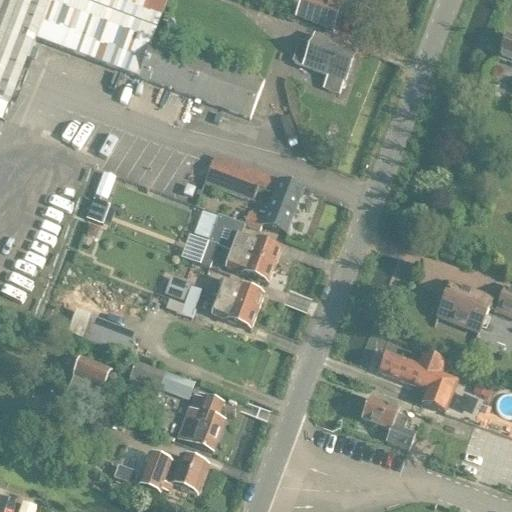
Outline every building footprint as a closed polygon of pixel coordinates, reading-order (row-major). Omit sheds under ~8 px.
[(0,0),(0,102),(7,105),(46,4),(34,0),(0,0)] [(51,0),(36,41),(104,67),(129,0),(51,0)] [(129,0),(104,67),(137,79),(151,41),(153,42),(168,0),(129,0)] [(319,0),(306,0),(299,19),(334,32),(346,0),(358,0),(360,0),(356,10),(376,17),(382,0),(321,0),(321,1),(319,0)] [(511,39),(506,37),(497,58),(511,63),(511,39)] [(137,79),(193,101),(207,63),(153,42),(151,41),(137,79)] [(300,41),(292,63),(296,64),(328,76),(327,78),(323,89),(340,95),(344,84),(346,85),(356,57),(315,41),(314,46),(300,41)] [(263,84),(207,63),(193,101),(249,123),(263,84)] [(297,104),(289,106),(295,136),(304,134),(297,104)] [(93,110),(86,128),(95,131),(102,113),(93,110)] [(120,143),(143,152),(149,133),(127,125),(120,143)] [(217,159),(207,185),(254,204),(260,188),(274,194),(265,218),(263,222),(251,216),(247,227),(260,232),(261,229),(286,239),(304,194),(217,159)] [(55,174),(78,181),(82,170),(58,163),(55,174)] [(94,200),(87,219),(103,225),(110,206),(94,200)] [(218,216),(208,242),(218,246),(224,231),(238,237),(239,235),(241,236),(245,226),(218,216)] [(99,229),(90,226),(87,235),(93,237),(97,235),(99,229)] [(224,231),(218,246),(233,251),(232,252),(275,268),(281,251),(241,236),(239,235),(238,237),(224,231)] [(232,252),(226,269),(268,285),(275,268),(232,252)] [(203,257),(200,265),(210,269),(213,261),(203,257)] [(170,278),(165,294),(183,301),(189,285),(170,278)] [(225,281),(218,298),(258,313),(264,296),(225,281)] [(185,305),(182,304),(178,314),(191,319),(201,291),(192,287),(185,305)] [(511,293),(506,291),(499,307),(451,287),(438,320),(480,337),(489,315),(493,316),(494,315),(511,322),(511,293)] [(218,298),(212,316),(251,331),(258,313),(218,298)] [(457,382),(440,376),(444,367),(421,358),(417,367),(387,356),(380,375),(409,386),(410,382),(425,388),(419,403),(445,413),(457,382)] [(95,416),(99,404),(101,404),(112,374),(84,363),(72,393),(69,392),(64,404),(95,416)] [(173,393),(177,379),(134,365),(129,383),(171,397),(173,393)] [(177,379),(173,393),(191,399),(195,385),(177,379)] [(492,390),(477,384),(473,393),(489,399),(492,390)] [(227,422),(219,419),(223,406),(206,400),(205,401),(197,397),(192,410),(190,409),(178,440),(215,455),(227,422)] [(415,435),(404,431),(408,421),(397,416),(399,410),(370,399),(362,421),(391,432),(387,442),(410,450),(415,435)] [(149,454),(136,487),(161,496),(162,492),(170,495),(173,487),(198,497),(209,466),(180,455),(177,465),(149,454)]
